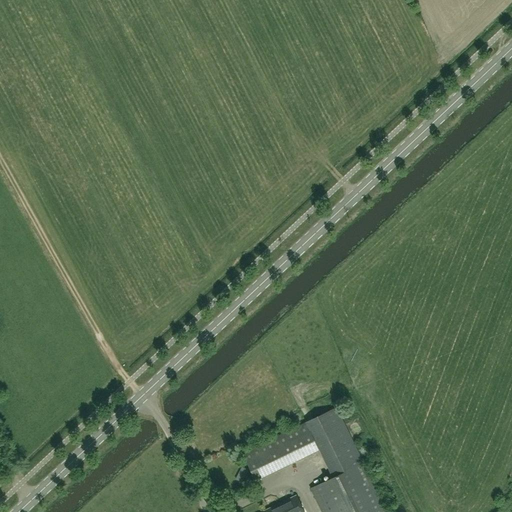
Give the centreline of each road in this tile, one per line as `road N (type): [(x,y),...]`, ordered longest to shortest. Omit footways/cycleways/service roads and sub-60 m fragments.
road 1 (secondary): [(18,511),(511,48)]
road 2 (unknown): [(151,387),(208,511)]
road 3 (unknown): [(210,511),(285,480),(296,483),(311,511)]
